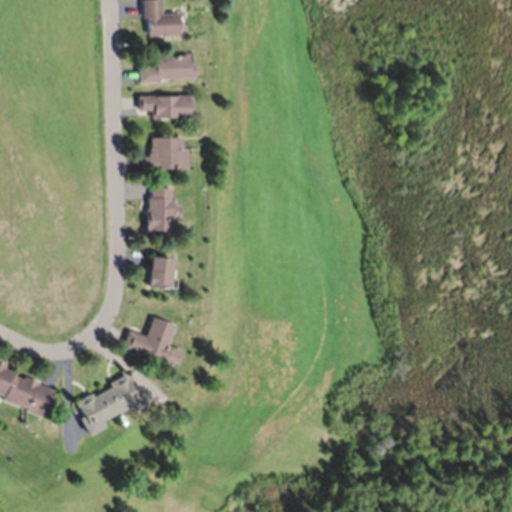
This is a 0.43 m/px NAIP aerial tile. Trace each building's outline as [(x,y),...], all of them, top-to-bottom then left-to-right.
[(158,6),(139,6),(139,43),(172,43),(172,21),(158,21),(158,6)] [(149,64),(149,73),(135,73),(135,89),(188,88),(187,63),(149,64)] [(188,103),(136,103),(136,126),(188,126),(188,103)] [(182,176),(182,145),(145,145),(145,176),(182,176)] [(172,195),(151,195),(151,205),(144,205),(144,235),(172,235),(172,195)] [(166,266),(143,264),(140,293),(163,296),(166,266)] [(171,333),(148,326),(143,343),(127,338),(121,359),(165,372),(170,355),(165,354),(171,333)] [(0,402),(53,421),(62,394),(0,372),(0,371),(0,370),(0,402)] [(141,414),(129,385),(72,407),(83,436),(141,414)]
